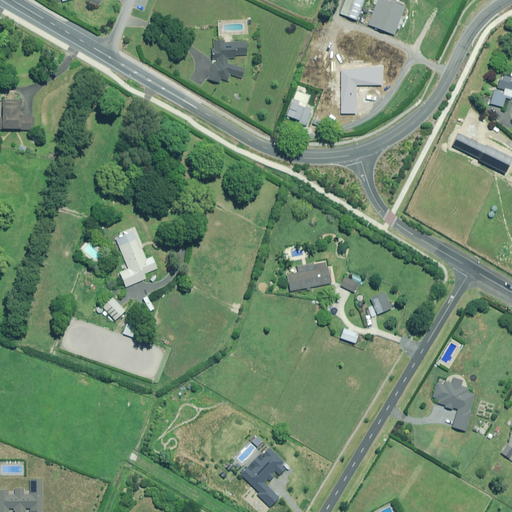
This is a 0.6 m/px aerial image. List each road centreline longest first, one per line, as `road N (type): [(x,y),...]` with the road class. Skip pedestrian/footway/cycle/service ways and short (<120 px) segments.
road 1 (residential): [(12,0),(257,144),(293,157),(357,153)]
road 2 (residential): [(471,268),(326,511)]
road 3 (residential): [(508,0),(476,25),(427,110),(357,153)]
road 4 (residential): [(357,153),(390,219),(471,268)]
